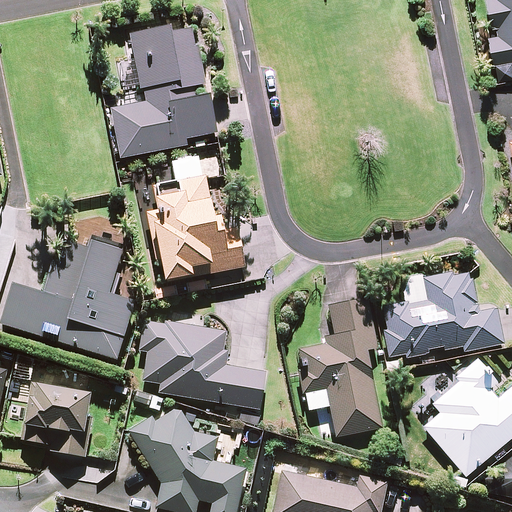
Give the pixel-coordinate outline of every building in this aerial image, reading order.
[(511,0),(500,0),(490,2),(497,38),(491,40),(499,83),(511,80),(511,0)] [(205,87),(194,30),(172,34),(171,29),(131,37),(145,104),(112,111),(121,159),(191,145),(190,140),(217,135),(210,96),(200,98),(198,89),(205,87)] [(221,154),(202,157),(206,180),(225,177),(221,154)] [(220,216),(214,217),(207,181),(184,186),(183,183),(156,189),(161,212),(148,215),(158,260),(162,259),(167,283),(195,277),(193,270),(215,265),(217,275),(247,268),(243,250),(238,226),(223,229),(220,216)] [(124,254),(77,240),(69,268),(53,263),(43,295),(15,286),(3,326),(118,361),(135,304),(111,297),(124,254)] [(477,313),(474,275),(405,280),(407,305),(384,306),(388,357),(502,348),(499,311),(477,313)] [(378,350),(369,300),(329,308),(336,344),(297,351),(309,412),(331,408),(337,438),(382,430),(368,352),(378,350)] [(226,368),(229,353),(222,352),(225,334),(145,321),(140,352),(150,354),(145,383),(164,386),(162,395),(261,411),(267,375),(226,368)] [(35,361),(19,358),(15,379),(31,381),(35,361)] [(500,383),(481,360),(456,380),(459,384),(433,406),(441,415),(425,429),(466,478),(511,439),(511,389),(498,401),(490,391),(500,383)] [(92,396),(34,386),(24,442),(52,447),(51,452),(86,458),(89,438),(85,437),(92,396)] [(157,425),(153,419),(130,434),(162,485),(157,509),(169,511),(197,511),(200,502),(214,505),(212,511),(237,511),(246,471),(213,464),(219,438),(194,433),(180,410),(157,425)] [(511,459),(479,487),(486,495),(511,500),(511,459)] [(357,489),(283,473),(274,511),(381,511),(388,484),(360,478),(357,489)]
